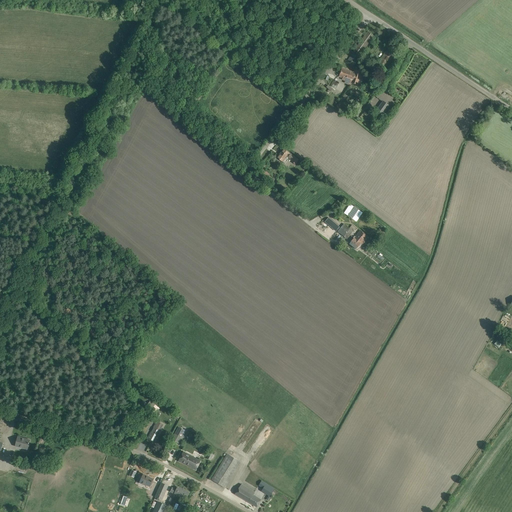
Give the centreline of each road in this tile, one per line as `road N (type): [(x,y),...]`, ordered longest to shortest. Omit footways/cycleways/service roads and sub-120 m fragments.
road 1 (unclassified): [(356,257),(249,168),(368,13)]
road 2 (unclassified): [(251,511),(135,449),(0,414)]
road 3 (unclassified): [(511,111),(368,13)]
road 4 (track): [(437,511),(511,407)]
